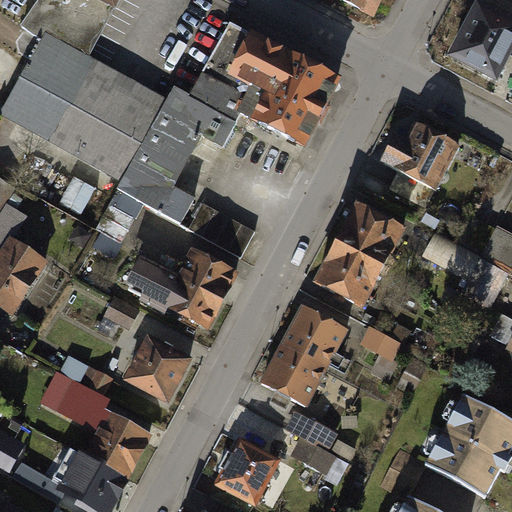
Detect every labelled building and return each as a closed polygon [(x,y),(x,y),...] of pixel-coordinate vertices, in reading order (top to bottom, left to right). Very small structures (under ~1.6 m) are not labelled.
[(42,0),(23,29),(43,44),(41,49),(81,69),(119,0),(42,0)] [(336,0),(379,24),(392,0),(336,0)] [(511,27),(481,10),(455,56),(502,83),(511,65),(511,27)] [(266,33),(243,77),(272,92),(254,128),(315,159),(356,79),(266,33)] [(81,69),(41,49),(35,59),(4,112),(124,182),(162,113),(81,69)] [(118,195),(246,265),(261,237),(198,202),(243,120),(225,111),(233,95),(208,81),(199,97),(178,86),(162,113),(124,182),(118,195)] [(398,139),(384,164),(437,193),(461,150),(417,126),(408,144),(398,139)] [(64,204),(86,214),(98,187),(76,177),(64,204)] [(0,179),(0,212),(15,190),(0,179)] [(0,250),(6,254),(14,243),(29,220),(9,207),(0,220),(0,250)] [(404,232),(360,208),(319,285),(363,308),(404,232)] [(498,231),(472,217),(456,246),(482,260),(498,231)] [(511,238),(498,231),(482,260),(508,273),(511,276),(511,238)] [(456,246),(438,236),(426,258),(470,282),(482,260),(456,246)] [(6,254),(0,262),(0,306),(12,315),(46,264),(14,243),(6,254)] [(145,271),(132,297),(213,337),(241,279),(195,257),(180,288),(145,271)] [(508,273),(482,260),(470,282),(463,296),(473,301),(489,309),(508,273)] [(473,301),(463,296),(455,313),(465,317),(473,301)] [(133,328),(142,311),(119,299),(110,316),(133,328)] [(306,310),(286,348),(328,370),(348,332),(306,310)] [(401,345),(374,331),(366,346),(392,360),(401,345)] [(152,344),(130,384),(175,408),(197,368),(152,344)] [(286,348),(266,384),(306,407),(328,370),(286,348)] [(511,421),(466,397),(429,467),(487,500),(503,471),(507,474),(511,463),(511,458),(510,457),(511,453),(511,421)] [(116,402),(111,412),(147,433),(152,424),(116,402)] [(339,437),(300,415),(290,432),(306,442),(329,454),(339,437)] [(112,416),(92,453),(132,475),(152,438),(112,416)] [(2,433),(0,436),(0,468),(14,476),(29,447),(2,433)] [(329,454),(306,442),(297,458),(326,474),(334,457),(329,454)] [(243,443),(219,485),(256,505),(279,463),(243,443)] [(92,453),(72,490),(112,511),(132,475),(92,453)] [(429,467),(404,453),(386,485),(411,499),(429,467)] [(435,511),(411,499),(403,511),(435,511)]
